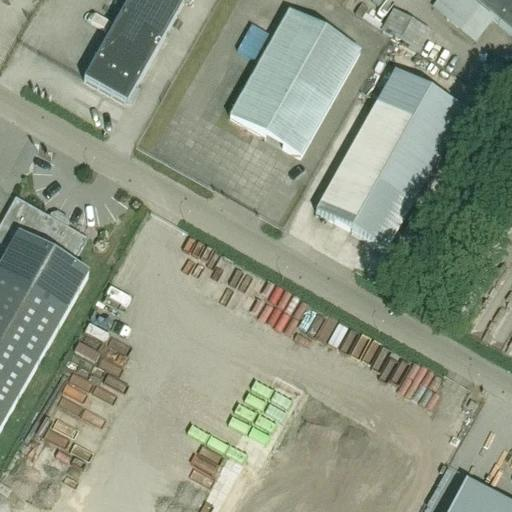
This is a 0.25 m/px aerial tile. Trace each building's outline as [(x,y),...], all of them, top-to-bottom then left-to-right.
[(126,108),(186,0),(130,0),(83,84),(126,108)] [(511,0),(466,0),(511,38),(511,0)] [(300,161),(360,55),(289,16),(229,121),(300,161)] [(416,47),(429,28),(418,21),(406,40),(416,47)] [(386,256),(438,163),(465,115),(394,75),(315,216),(386,256)] [(293,205),(284,200),(272,221),(281,226),(293,205)] [(50,221),(15,201),(0,228),(0,247),(10,253),(0,270),(0,394),(17,404),(88,279),(71,269),(87,242),(66,230),(67,227),(66,222),(57,217),(52,218),(50,221)] [(269,281),(251,313),(290,334),(308,303),(269,281)] [(487,297),(479,313),(498,323),(507,307),(487,297)] [(335,349),(350,332),(325,310),(310,327),(335,349)] [(377,348),(366,369),(387,380),(398,359),(377,348)] [(409,393),(424,401),(438,376),(423,368),(409,393)] [(0,433),(17,404),(0,394),(0,433)] [(511,511),(511,508),(465,485),(451,511),(511,511)]
